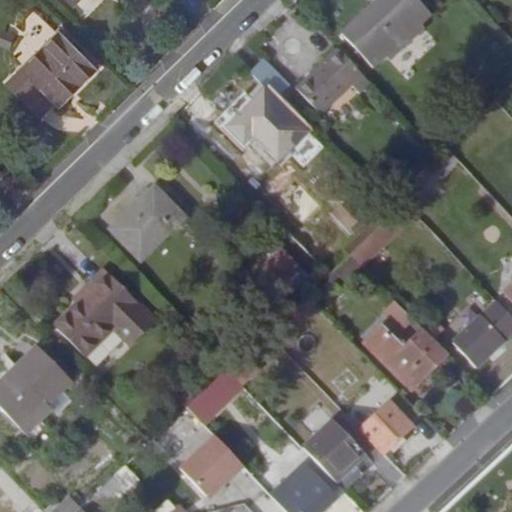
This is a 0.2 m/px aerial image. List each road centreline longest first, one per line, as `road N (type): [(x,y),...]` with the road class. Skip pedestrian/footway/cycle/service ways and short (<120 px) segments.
road 1 (residential): [(0,249),(257,0)]
road 2 (residential): [(511,412),(406,511)]
